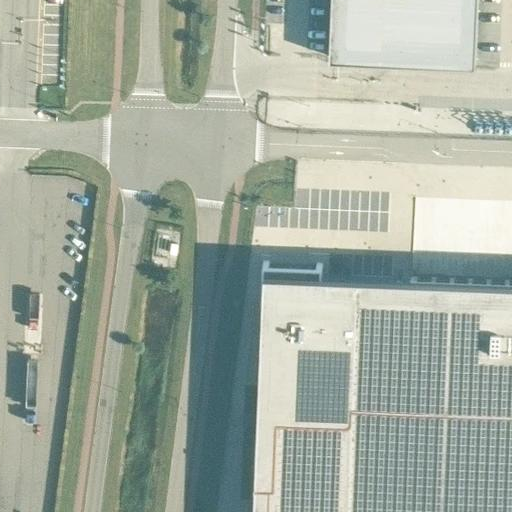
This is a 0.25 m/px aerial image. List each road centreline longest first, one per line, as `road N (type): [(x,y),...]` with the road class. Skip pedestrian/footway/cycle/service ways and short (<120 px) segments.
road 1 (unclassified): [(144,140),(94,511)]
road 2 (unclassified): [(172,511),(216,142)]
road 3 (unknown): [(295,145),(394,88),(437,77),(511,77)]
road 4 (unclassified): [(144,140),(0,133)]
road 5 (unclassified): [(216,142),(225,0)]
road 6 (unclassified): [(150,0),(144,140)]
